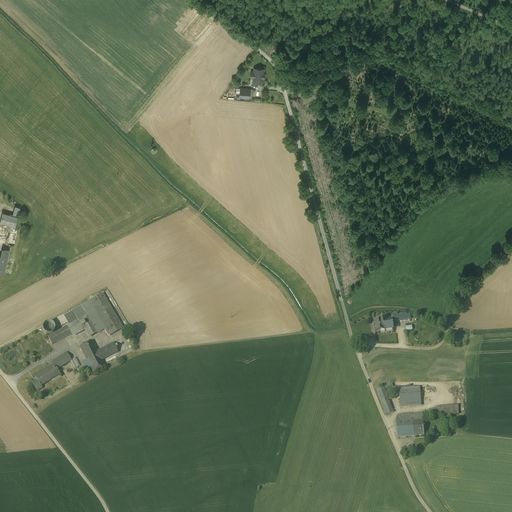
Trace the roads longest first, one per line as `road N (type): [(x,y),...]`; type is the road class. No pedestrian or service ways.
road 1 (unclassified): [(200,0),(280,72),(356,348)]
road 2 (track): [(356,348),(436,346),(462,291),(511,245)]
road 3 (track): [(284,89),(386,113),(464,160)]
road 4 (residential): [(356,348),(431,511)]
road 5 (residential): [(108,511),(0,370)]
